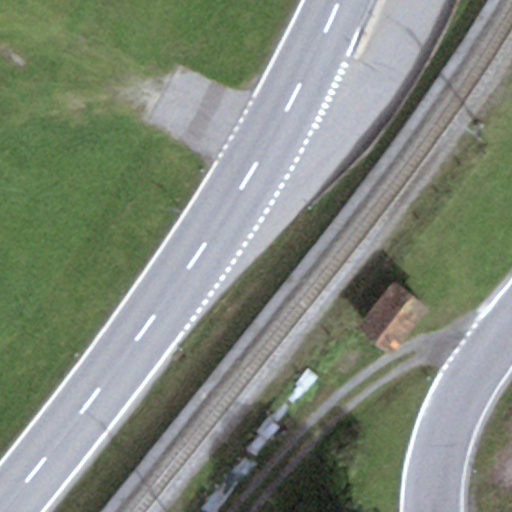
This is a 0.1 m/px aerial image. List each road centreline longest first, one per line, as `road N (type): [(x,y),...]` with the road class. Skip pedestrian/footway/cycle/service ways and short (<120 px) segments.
road 1 (secondary): [(273,157),(136,355),(9,511)]
road 2 (track): [(495,342),(422,352),(369,379),(244,511)]
road 3 (unclassified): [(423,0),(376,87),(273,157)]
road 4 (unclassified): [(511,322),(449,418),(435,511)]
road 5 (secondary): [(346,0),(273,157)]
